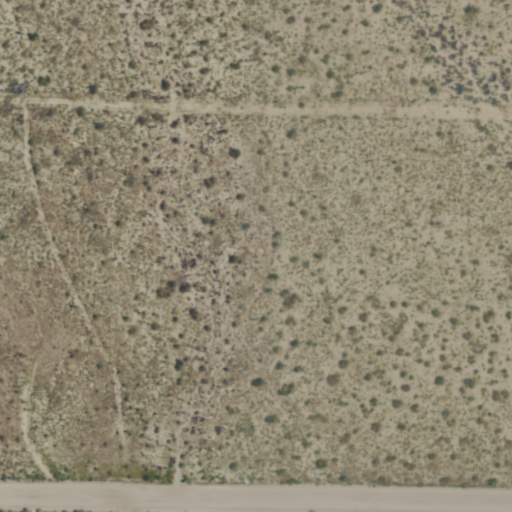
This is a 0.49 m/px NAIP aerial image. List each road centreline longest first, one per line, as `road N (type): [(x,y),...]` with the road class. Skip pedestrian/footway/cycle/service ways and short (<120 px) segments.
road 1 (track): [(0,135),(214,106),(511,112)]
road 2 (residential): [(0,506),(511,507)]
